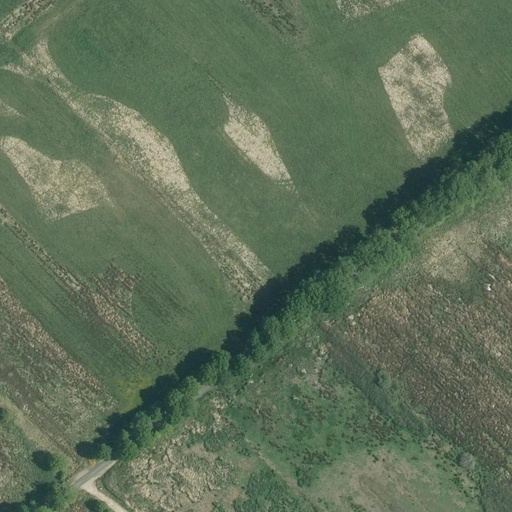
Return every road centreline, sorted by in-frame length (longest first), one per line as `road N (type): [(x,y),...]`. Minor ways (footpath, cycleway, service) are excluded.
road 1 (tertiary): [(511,154),(271,335)]
road 2 (tertiary): [(39,511),(271,335)]
